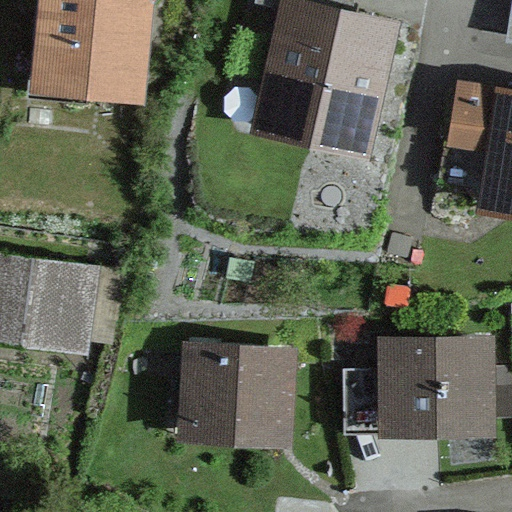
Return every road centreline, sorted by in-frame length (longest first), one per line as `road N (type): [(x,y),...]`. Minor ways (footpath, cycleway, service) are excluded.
road 1 (residential): [(450,0),(405,223)]
road 2 (residential): [(350,509),(511,490)]
